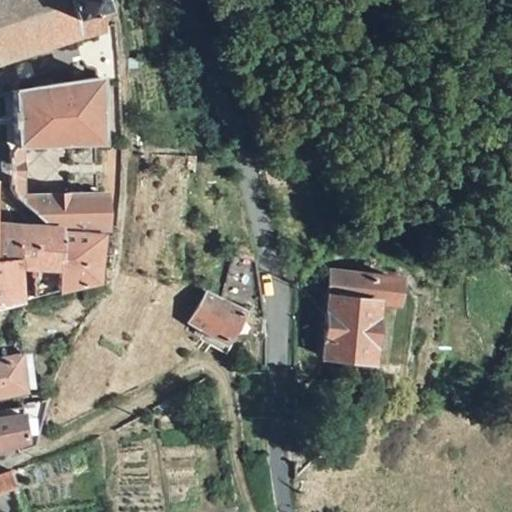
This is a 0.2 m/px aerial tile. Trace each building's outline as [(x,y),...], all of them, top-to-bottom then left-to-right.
[(0,0),(0,64),(96,32),(96,29),(92,11),(96,9),(91,0),(0,0)] [(96,79),(11,92),(12,114),(10,114),(10,128),(13,128),(13,148),(98,145),(96,79)] [(100,232),(103,232),(101,198),(15,199),(44,227),(100,232)] [(23,277),(25,234),(0,232),(0,267),(7,268),(18,270),(18,276),(23,277)] [(85,284),(90,239),(27,234),(25,234),(23,277),(22,281),(22,300),(85,284)] [(216,301),(202,295),(187,322),(219,343),(237,311),(245,316),(262,323),(254,260),(229,252),(221,283),(216,301)] [(365,360),(370,301),(372,275),(329,271),(321,357),(365,360)] [(22,300),(22,281),(6,279),(5,303),(22,300)] [(215,350),(219,352),(221,352),(245,316),(237,311),(219,343),(215,350)] [(16,355),(4,357),(8,386),(19,385),(16,355)] [(19,406),(18,406),(16,406),(4,407),(4,415),(0,416),(0,450),(24,444),(19,406)] [(16,489),(13,471),(0,475),(0,483),(2,493),(16,489)]
